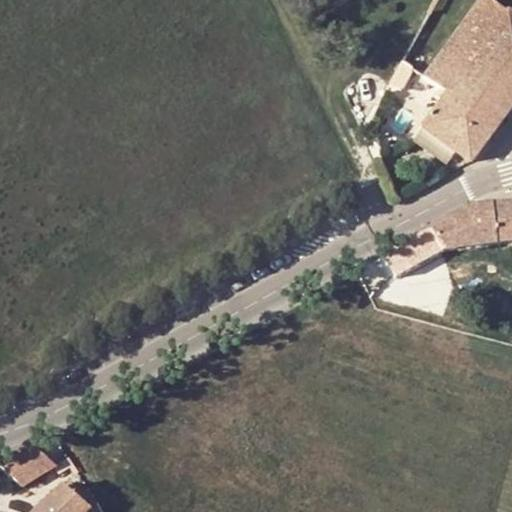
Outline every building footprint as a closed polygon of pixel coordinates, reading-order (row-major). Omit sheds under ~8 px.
[(436,87),(445,95),(439,103),(420,128),(454,154),(469,164),(511,103),(511,22),(480,0),(476,0),(423,76),(436,87)] [(409,65),(397,59),(387,79),(399,86),(409,65)] [(429,95),(439,103),(445,95),(436,87),(429,95)] [(412,138),(447,164),(454,154),(420,128),(412,138)] [(511,240),(511,203),(489,207),(493,243),(511,240)] [(430,232),(438,252),(493,243),(489,207),(471,209),(430,232)] [(438,252),(430,232),(398,249),(408,267),(438,252)] [(44,469),(25,454),(1,467),(21,486),(44,469)] [(35,511),(92,511),(63,487),(35,511)]
